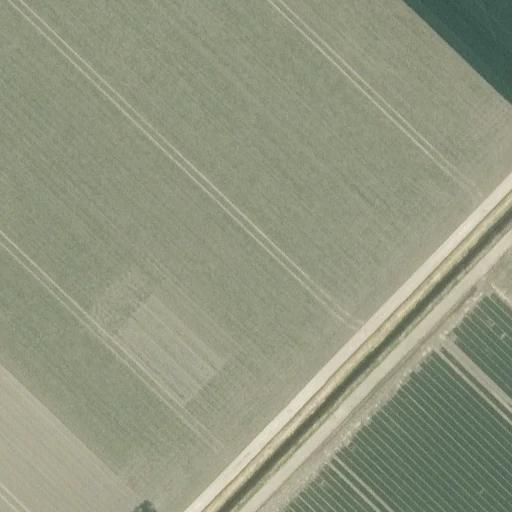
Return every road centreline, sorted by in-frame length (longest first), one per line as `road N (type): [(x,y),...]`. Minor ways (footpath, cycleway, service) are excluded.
road 1 (track): [(511,179),(190,511)]
road 2 (track): [(248,511),(511,239)]
